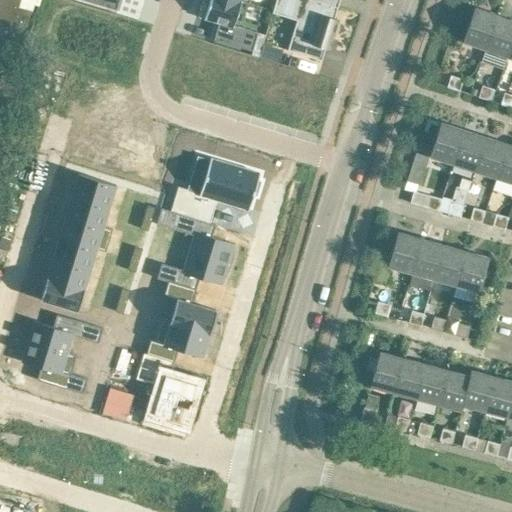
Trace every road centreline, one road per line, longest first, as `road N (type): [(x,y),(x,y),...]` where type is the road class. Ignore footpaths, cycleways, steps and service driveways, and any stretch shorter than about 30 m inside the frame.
road 1 (residential): [(341,176),(325,158),(163,109),(149,79),(171,0)]
road 2 (residential): [(279,185),(195,455)]
road 3 (residential): [(63,117),(0,327)]
road 4 (residential): [(0,396),(195,455)]
road 5 (unclassified): [(468,511),(281,466)]
road 6 (tertiary): [(287,356),(341,176)]
road 7 (tertiary): [(341,176),(398,0)]
road 8 (residential): [(364,200),(511,242)]
